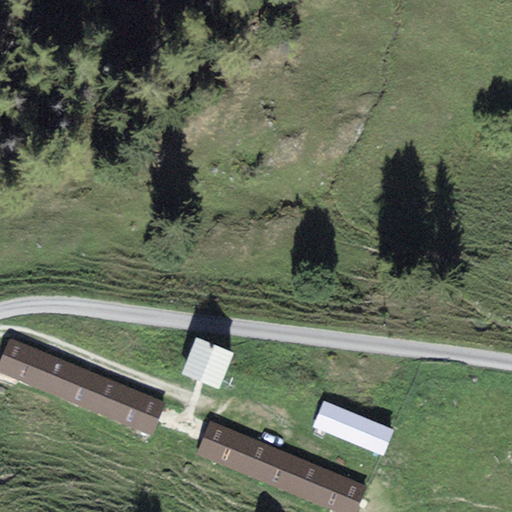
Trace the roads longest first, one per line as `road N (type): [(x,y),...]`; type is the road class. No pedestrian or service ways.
road 1 (unclassified): [(511,364),(38,300),(0,306)]
road 2 (track): [(0,326),(208,403)]
